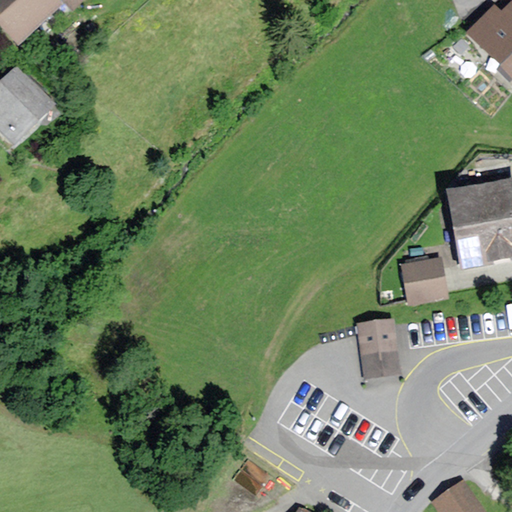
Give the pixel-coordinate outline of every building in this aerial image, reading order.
[(75,0),(0,0),(0,19),(19,40),(62,0),(69,0),(73,3),(75,0)] [(507,62),(511,56),(511,9),(502,19),(495,13),(476,31),(507,62)] [(0,95),(0,123),(13,136),(43,106),(35,98),(41,92),(27,78),(21,84),(16,79),(0,95)] [(463,171),(446,192),(458,265),(511,255),(511,199),(506,163),(463,171)] [(443,296),(438,265),(407,271),(412,301),(443,296)] [(369,374),(397,370),(390,326),(363,330),(369,374)] [(441,505),(445,511),(486,511),(469,485),(441,505)]
